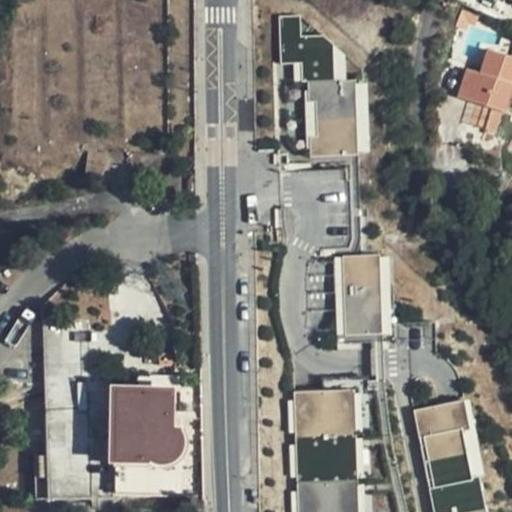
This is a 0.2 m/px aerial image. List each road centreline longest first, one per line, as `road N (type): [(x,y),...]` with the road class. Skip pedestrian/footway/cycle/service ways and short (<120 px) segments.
road 1 (secondary): [(223,0),(231,511)]
road 2 (residential): [(146,239),(133,214),(115,202),(0,221)]
